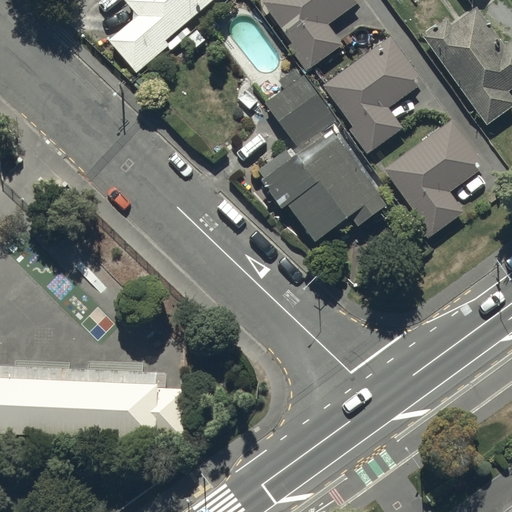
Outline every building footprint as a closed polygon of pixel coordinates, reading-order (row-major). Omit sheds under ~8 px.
[(108,38),(136,71),(169,43),(165,38),(209,0),(126,0),(137,13),(108,38)] [(288,44),(306,69),(343,42),(328,22),(357,1),(356,0),(262,0),(292,41),(288,44)] [(422,34),(486,123),(511,104),(511,95),(508,89),(511,86),(511,37),(504,43),(476,5),(451,23),(446,17),(422,34)] [(367,153),(403,127),(388,106),(418,85),(413,78),(419,74),(390,35),(322,84),(352,125),(348,128),(367,153)] [(284,87),(265,101),(298,146),(336,118),(303,72),(300,74),(296,68),(278,80),(284,87)] [(410,213),(428,237),(464,210),(449,190),(478,169),(474,163),(480,158),(451,119),(384,168),(414,210),(410,213)] [(387,203),(331,127),(296,152),(290,144),(258,168),(263,176),(261,178),(282,207),(287,203),(314,239),(349,213),(357,224),(387,203)] [(0,428),(182,436),(184,387),(156,386),(157,370),(0,364),(0,428)] [(511,511),(511,503),(499,511),(511,511)]
